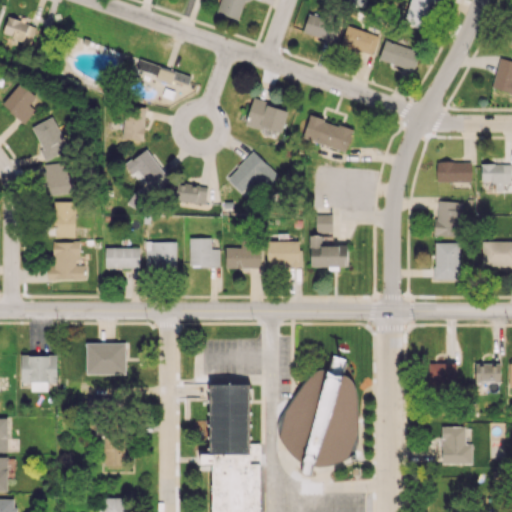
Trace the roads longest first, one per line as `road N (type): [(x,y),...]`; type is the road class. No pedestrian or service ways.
road 1 (residential): [(480,0),(410,141),(395,193),(390,511)]
road 2 (secondary): [(511,311),(0,310)]
road 3 (residential): [(511,123),(423,117),(94,0)]
road 4 (residential): [(167,310),(167,511)]
road 5 (residential): [(0,160),(12,197),(11,310)]
